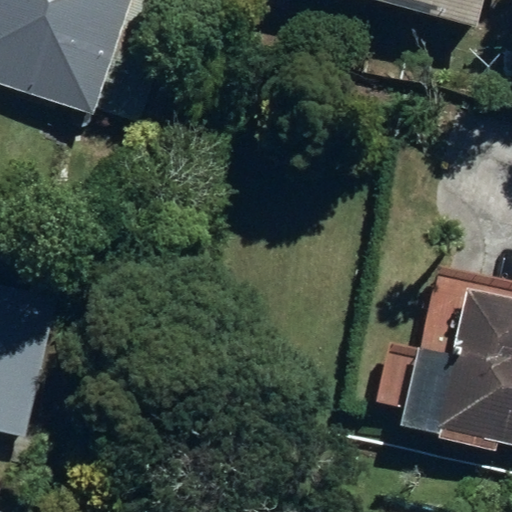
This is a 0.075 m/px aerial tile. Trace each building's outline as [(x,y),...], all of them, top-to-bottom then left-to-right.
[(0,0),(0,92),(82,120),(121,0),(0,0)] [(216,0),(216,2),(242,9),(243,0),(216,0)] [(329,0),(463,33),(471,0),(329,0)] [(0,429),(32,437),(66,299),(0,282),(0,429)] [(488,447),(511,451),(511,306),(458,295),(443,361),(404,353),(389,430),(428,438),(427,443),(487,454),(488,447)]
